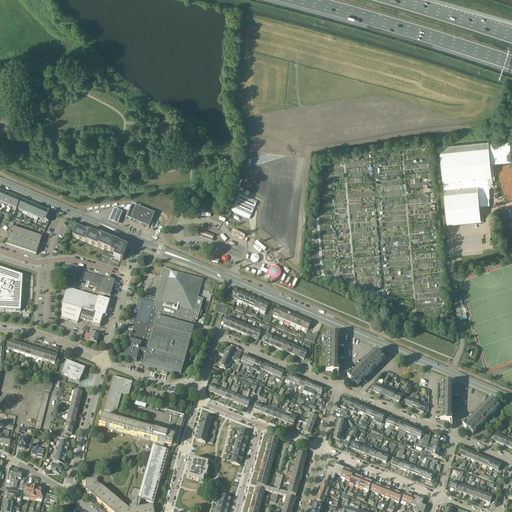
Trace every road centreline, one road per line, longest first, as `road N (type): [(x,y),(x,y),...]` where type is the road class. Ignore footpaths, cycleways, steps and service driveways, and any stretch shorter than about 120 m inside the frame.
road 1 (secondary): [(511,398),(143,241)]
road 2 (motorway): [(304,0),(511,62)]
road 3 (residential): [(333,384),(221,336),(201,386)]
road 4 (secondary): [(143,241),(0,181)]
road 5 (tertiary): [(66,493),(104,362)]
road 6 (residential): [(0,250),(128,277)]
road 7 (residential): [(455,436),(339,387)]
road 8 (residential): [(438,495),(321,449)]
road 9 (motorway): [(511,35),(397,0)]
